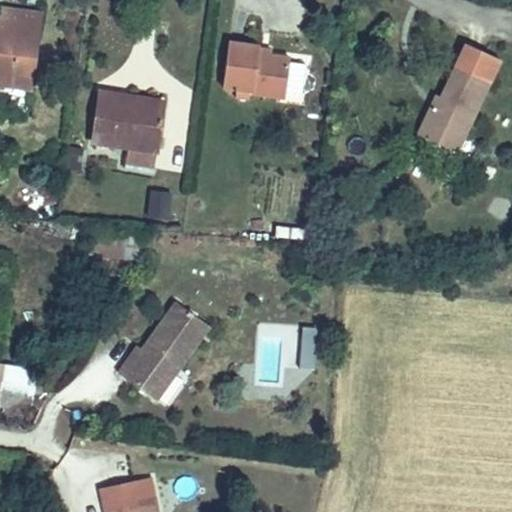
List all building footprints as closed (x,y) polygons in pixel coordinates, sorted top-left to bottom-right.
[(38,28),(40,15),(2,10),(0,23),(38,28)] [(32,71),(38,28),(0,23),(0,22),(0,78),(12,80),(13,68),(32,71)] [(285,100),(290,58),(259,54),(260,46),(229,43),(224,88),(255,92),(255,96),(285,100)] [(465,135),(490,83),(455,66),(436,107),(431,105),(421,127),(449,140),(453,130),(465,135)] [(31,83),(32,71),(13,68),(12,80),(31,83)] [(160,144),(163,110),(119,106),(120,95),(99,93),(95,138),(160,144)] [(163,110),(164,98),(120,95),(119,106),(163,110)] [(168,220),(170,191),(148,189),(146,218),(168,220)] [(511,199),(493,196),(490,217),(509,220),(511,201),(511,199)] [(135,243),(90,239),(89,255),(133,259),(135,243)] [(156,400),(209,327),(176,303),(123,376),(156,400)] [(317,328),(289,326),(285,367),(313,370),(317,328)] [(0,390),(30,392),(31,365),(0,363),(0,390)] [(156,511),(150,479),(131,483),(136,505),(106,511),(105,511),(156,511)] [(136,505),(131,483),(102,489),(106,511),(136,505)]
